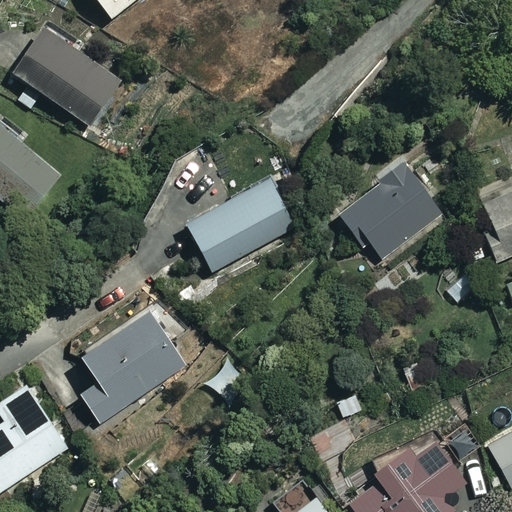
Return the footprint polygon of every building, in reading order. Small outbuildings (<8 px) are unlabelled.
[(148,0),(98,0),(117,24),(148,0)] [(122,87),(49,38),(20,81),(93,130),(122,87)] [(62,180),(2,129),(0,131),(0,201),(25,223),(62,180)] [(444,215),(408,170),(343,221),(380,267),(444,215)] [(296,227),(273,185),(192,230),(215,272),(296,227)] [(511,199),(487,208),(493,225),(483,229),(496,263),(511,256),(511,199)] [(187,365),(147,313),(85,361),(104,387),(85,402),(106,428),(187,365)] [(246,378),(229,364),(209,386),(226,401),(246,378)] [(511,387),(473,408),(488,437),(511,425),(511,387)] [(71,450),(32,392),(0,414),(0,496),(1,498),(71,450)] [(511,439),(493,449),(511,485),(511,439)] [(469,488),(437,446),(354,509),(356,511),(461,511),(453,501),(469,488)] [(328,511),(321,503),(309,511),(328,511)]
